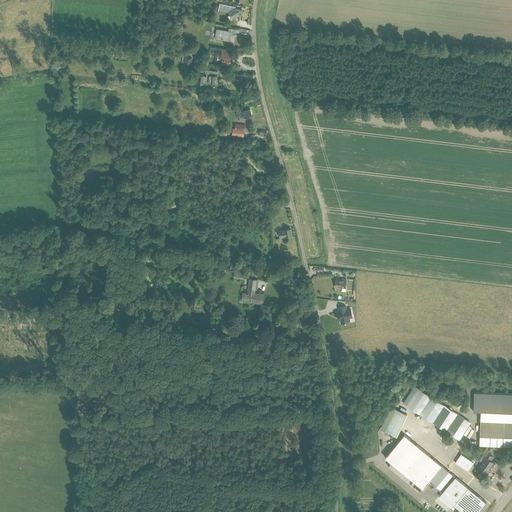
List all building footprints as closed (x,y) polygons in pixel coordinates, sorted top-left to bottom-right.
[(239,14),(240,9),(236,8),(236,6),(220,3),(219,10),(229,12),(233,18),(239,14)] [(235,34),(235,29),(229,28),(229,31),(217,29),(215,38),(228,40),(229,37),(231,37),(231,33),(235,34)] [(222,50),(221,59),(223,59),(222,64),(230,66),(231,58),(230,58),(231,52),(222,50)] [(208,71),(206,86),(217,87),(218,75),(217,75),(218,73),(208,71)] [(250,109),(243,111),(243,109),(238,110),(241,118),(245,117),(245,118),(249,117),(249,116),(252,115),(250,109)] [(246,125),(236,124),(235,129),(234,129),(234,135),(244,136),(244,130),(245,130),(246,125)] [(279,230),(280,238),(292,236),(291,228),(279,230)] [(244,292),(243,299),(250,300),(249,302),(263,303),(265,295),(255,293),(256,287),(258,288),(259,280),(251,279),(249,293),(244,292)] [(346,280),(336,279),(335,287),(342,288),(342,291),(346,291),(346,288),(346,280)] [(127,309),(126,300),(116,300),(117,310),(127,309)] [(339,312),(337,312),(338,317),(340,316),(341,323),(350,321),(349,318),(353,317),(351,309),(347,310),(346,306),(338,307),(339,312)] [(415,386),(404,403),(433,422),(459,440),(461,437),(464,433),(465,431),(471,423),(444,405),(415,386)] [(474,412),(511,413),(511,393),(475,392),(474,412)] [(398,436),(408,413),(393,407),(391,414),(393,414),(386,432),(398,436)] [(511,421),(481,420),(480,436),(511,437),(511,421)] [(391,451),(386,457),(392,463),(405,473),(405,474),(414,481),(423,489),(426,485),(429,481),(430,482),(431,482),(444,467),(443,467),(442,466),(422,449),(404,434),(404,435),(401,439),(391,451)] [(485,475),(494,462),(492,461),(494,457),(489,453),(483,460),(485,461),(479,471),(485,475)] [(468,471),(474,463),(461,454),(455,462),(468,471)] [(444,467),(431,482),(442,492),(441,494),(439,496),(446,501),(452,506),(454,505),(455,505),(462,511),(478,511),(486,502),(444,467)]
